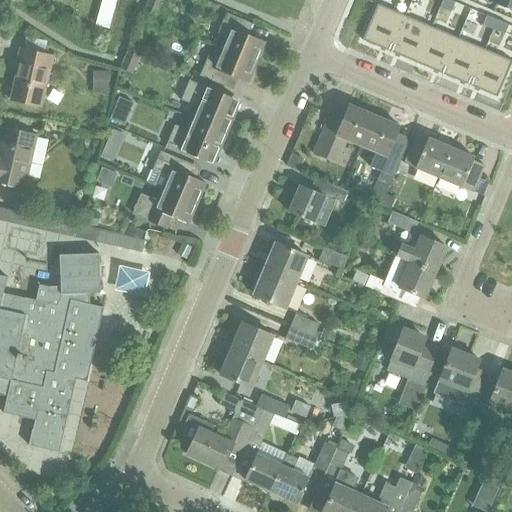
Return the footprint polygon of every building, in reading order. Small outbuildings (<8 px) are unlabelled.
[(149,0),(143,15),(156,20),(164,0),(149,0)] [(448,0),(443,0),(440,8),(451,12),(455,3),(448,0)] [(511,0),(487,0),(488,1),(511,11),(511,0)] [(378,5),(362,41),(389,52),(405,16),(378,5)] [(226,38),(222,49),(257,63),(265,43),(247,36),(252,26),(226,15),(218,34),(226,38)] [(405,16),(389,52),(416,63),(432,27),(405,16)] [(486,16),(482,26),(493,31),(497,21),(486,16)] [(497,21),(493,31),(504,35),(509,25),(497,21)] [(432,27),(416,63),(443,75),(458,39),(432,27)] [(458,39),(443,75),(470,86),(485,50),(458,39)] [(257,63),(222,49),(217,61),(208,57),(200,77),(226,88),(230,77),(248,84),(257,63)] [(10,101),(41,108),(52,57),(19,50),(16,66),(18,66),(10,101)] [(511,61),(485,50),(470,86),(497,98),(511,62),(511,61)] [(121,69),(134,74),(141,57),(128,52),(121,69)] [(109,73),(95,73),(95,95),(109,95),(109,73)] [(197,108),(192,119),(227,134),(235,113),(218,106),(223,95),(189,81),(181,101),(197,108)] [(346,141),(361,147),(374,116),(349,105),(338,131),(325,125),(313,153),(326,159),(330,151),(340,155),(346,141)] [(374,116),(361,147),(376,153),(370,167),(381,172),(377,180),(389,185),(401,156),(388,151),(399,126),(374,116)] [(227,134),(192,119),(187,131),(175,126),(166,147),(196,159),(201,148),(218,155),(227,134)] [(112,126),(106,140),(119,146),(125,132),(112,126)] [(0,184),(24,190),(37,135),(6,128),(0,153),(0,184)] [(403,164),(438,179),(451,148),(428,138),(426,142),(415,137),(403,164)] [(451,148),(438,179),(472,194),(484,166),(472,161),(473,158),(451,148)] [(146,183),(162,190),(197,204),(206,184),(188,177),(193,166),(161,152),(154,171),(152,170),(146,183)] [(335,201),(339,190),(315,180),(310,191),(299,187),(288,213),(314,223),(324,199),(334,203),(335,201)] [(197,204),(162,190),(157,201),(142,194),(133,214),(167,228),(171,217),(189,225),(197,204)] [(347,193),(339,190),(335,201),(343,204),(347,193)] [(388,224),(414,235),(418,224),(393,213),(388,224)] [(391,255),(396,257),(436,273),(447,248),(420,237),(415,249),(397,241),(391,255)] [(275,243),(264,269),(296,282),(307,257),(275,243)] [(319,259),(343,270),(347,258),(324,248),(319,259)] [(76,380),(87,382),(104,308),(90,305),(90,294),(101,294),(99,254),(59,256),(61,286),(48,287),(39,285),(36,301),(25,298),(24,303),(3,298),(7,278),(0,276),(0,390),(7,392),(2,413),(35,421),(32,430),(28,446),(58,454),(76,380)] [(358,273),(353,284),(365,289),(387,297),(410,306),(414,296),(425,300),(436,273),(396,257),(385,283),(370,277),(358,273)] [(119,284),(146,290),(151,266),(124,261),(119,284)] [(296,282),(264,269),(254,294),(286,308),(296,282)] [(136,333),(138,300),(114,298),(112,331),(136,333)] [(328,325),(345,322),(343,308),(325,312),(328,325)] [(290,326),(313,336),(318,325),(295,315),(290,326)] [(242,323),(231,348),(263,362),(274,336),(242,323)] [(313,336),(290,326),(286,338),(313,349),(317,338),(313,336)] [(404,331),(392,360),(388,371),(425,386),(439,351),(424,345),(426,340),(404,331)] [(263,362),(231,348),(220,375),(252,388),(263,362)] [(440,381),(435,393),(454,401),(474,409),(488,375),(477,371),(481,361),(453,350),(440,381)] [(488,375),(474,409),(486,414),(491,403),(511,411),(511,373),(503,370),(499,379),(488,375)] [(257,406),(263,409),(284,418),(289,406),(262,394),(257,406)] [(190,415),(180,435),(193,441),(187,454),(218,468),(224,455),(228,457),(233,446),(244,451),(250,437),(254,429),(261,414),(263,409),(257,406),(256,407),(241,400),(224,439),(211,433),(214,426),(190,415)] [(261,414),(254,429),(250,437),(262,443),(272,419),(261,414)] [(353,414),(337,418),(333,427),(345,432),(353,414)] [(258,454),(246,480),(272,492),(288,455),(279,451),(262,443),(258,454)] [(315,467),(326,471),(337,448),(326,443),(315,467)] [(322,511),(354,511),(361,496),(352,492),(359,478),(342,470),(349,454),(337,448),(326,471),(318,489),(330,495),(322,511)] [(288,455),(272,492),(297,503),(309,477),(294,470),(298,460),(288,455)] [(399,511),(413,483),(400,477),(395,488),(386,484),(378,503),(361,496),(354,511),(399,511)] [(414,511),(425,489),(413,483),(399,511),(414,511)]
